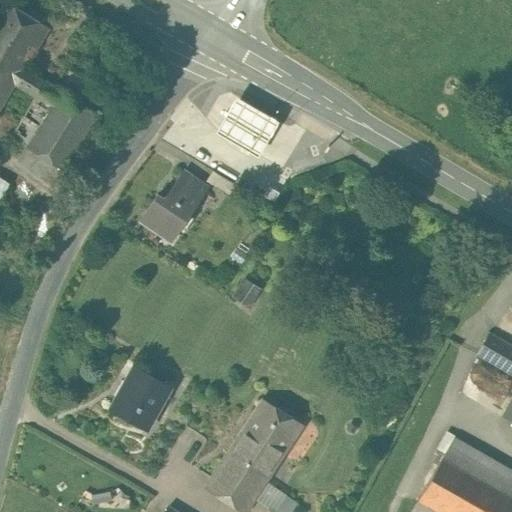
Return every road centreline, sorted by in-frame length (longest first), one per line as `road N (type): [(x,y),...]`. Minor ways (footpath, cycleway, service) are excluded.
road 1 (tertiary): [(0,453),(47,290),(213,38)]
road 2 (secondary): [(511,213),(213,38)]
